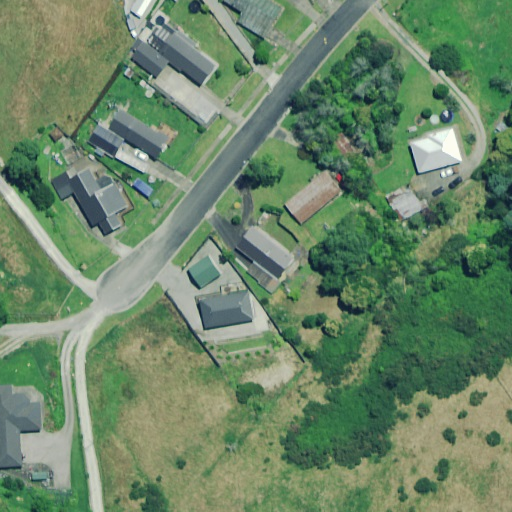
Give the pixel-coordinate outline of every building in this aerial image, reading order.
[(270,0),(225,0),(224,2),(243,13),(238,22),(268,40),(286,8),(270,0)] [(198,42),(175,26),(173,29),(165,23),(149,46),(137,38),(131,48),(137,52),(132,59),(158,78),(169,61),(205,86),(218,66),(194,49),(198,42)] [(110,128),(125,138),(158,159),(167,146),(170,148),(174,142),(122,109),(110,128)] [(88,142),(85,147),(90,150),(92,145),(112,158),(125,138),(110,128),(100,122),(88,142)] [(465,161),(455,126),(436,131),(437,135),(412,142),(420,173),(465,161)] [(130,207),(111,173),(104,177),(100,168),(92,172),(90,169),(75,178),(70,170),(51,181),(61,200),(75,192),(93,226),(99,222),(106,235),(123,225),(117,214),(130,207)] [(343,192),(327,171),(322,175),(319,173),(309,181),(311,184),(286,205),(303,225),(343,192)] [(255,263),(247,273),(259,281),(257,284),(271,295),(297,260),(253,227),(236,249),(255,263)] [(221,275),(211,257),(190,269),(201,287),(221,275)] [(256,320),(251,293),(201,302),(206,329),(256,320)] [(185,343),(170,343),(169,353),(184,354),(185,343)] [(38,403),(38,395),(13,396),(12,385),(0,385),(0,467),(23,467),(21,432),(43,430),(42,403),(38,403)]
